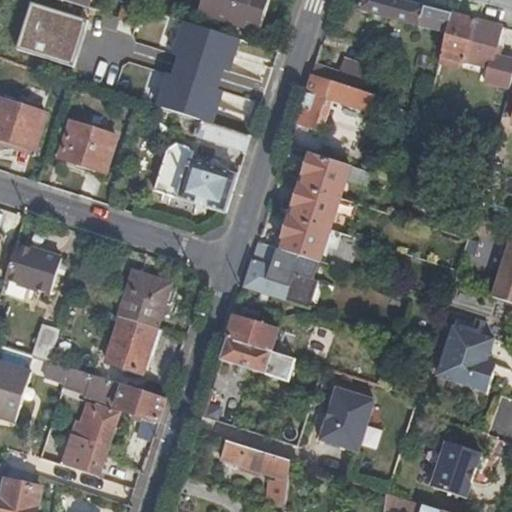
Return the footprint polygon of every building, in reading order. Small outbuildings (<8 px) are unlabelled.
[(35,17),(51,21),(55,0),(20,0),(20,4),(37,9),(35,17)] [(135,18),(138,4),(125,0),(118,0),(115,11),(135,18)] [(259,27),(266,0),(203,0),(201,9),(259,27)] [(452,8),(421,0),(360,0),(359,6),(446,29),(452,8)] [(248,68),(256,41),(138,4),(135,18),(140,20),(137,32),(248,68)] [(511,55),(496,52),(504,22),(452,8),(446,29),(440,56),(458,61),(459,55),(488,63),(484,79),(509,86),(511,74),(511,55)] [(145,101),(167,107),(204,119),(229,126),(237,100),(53,42),(45,68),(73,77),(145,101)] [(427,65),(430,54),(418,51),(415,62),(427,65)] [(362,87),(370,63),(344,55),(340,67),(315,60),(312,71),(362,87)] [(362,87),(312,71),(296,121),(317,126),(327,95),(370,108),(376,91),(371,90),(364,87),(362,87)] [(12,141),(42,150),(52,115),(5,100),(0,117),(0,148),(9,152),(10,147),(12,141)] [(108,168),(118,133),(74,119),(62,154),(108,168)] [(246,150),(252,134),(229,126),(204,119),(199,134),(246,150)] [(40,156),(42,150),(12,141),(10,147),(40,156)] [(156,190),(227,212),(239,173),(222,167),(222,162),(217,157),(211,159),(208,163),(191,158),(192,153),(188,152),(190,148),(176,144),(167,152),(156,190)] [(365,184),(369,168),(351,163),(309,150),(304,171),(308,172),(304,182),(342,194),(346,178),(365,184)] [(304,182),(300,181),(293,202),(298,203),(294,215),(332,227),(342,194),(304,182)] [(338,265),(349,232),(332,227),(294,215),(290,213),(283,236),(287,237),(284,248),(319,259),(322,260),(338,265)] [(511,238),(493,294),(511,300),(511,238)] [(57,292),(68,256),(28,243),(17,279),(57,292)] [(253,257),(244,283),(311,304),(319,280),(313,278),(319,259),(284,248),(277,245),(272,264),(253,257)] [(138,272),(124,317),(158,328),(172,284),(138,272)] [(235,314),(228,334),(270,347),(275,327),(235,314)] [(158,328),(124,317),(111,359),(145,369),(151,350),(158,328)] [(493,336),(453,324),(437,373),(487,389),(496,361),(486,358),(493,336)] [(54,360),(64,330),(47,325),(37,354),(54,360)] [(308,325),(305,336),(320,340),(323,329),(308,325)] [(159,352),(166,330),(158,328),(151,350),(159,352)] [(228,334),(221,357),(283,377),(289,354),(270,347),(228,334)] [(34,371),(0,359),(0,419),(16,425),(34,371)] [(79,391),(87,370),(73,366),(66,387),(64,394),(77,398),(79,391)] [(63,384),(68,372),(54,367),(50,379),(63,384)] [(168,397),(106,377),(87,370),(79,391),(161,419),(168,397)] [(212,385),(203,414),(236,424),(245,396),(212,385)] [(359,450),(376,397),(336,385),(320,438),(359,450)] [(55,461),(99,475),(120,412),(88,401),(81,422),(76,420),(72,432),(64,431),(55,461)] [(275,473),(272,494),(286,498),(290,460),(228,440),(222,455),(275,473)] [(481,451),(447,441),(433,485),(467,496),(481,451)] [(0,505),(5,506),(10,465),(0,461),(0,505)] [(0,505),(0,511),(38,511),(42,489),(35,487),(36,474),(10,465),(5,506),(0,505)] [(418,511),(421,502),(413,499),(389,492),(387,491),(386,507),(384,511),(418,511)] [(453,511),(421,502),(418,511),(453,511)]
